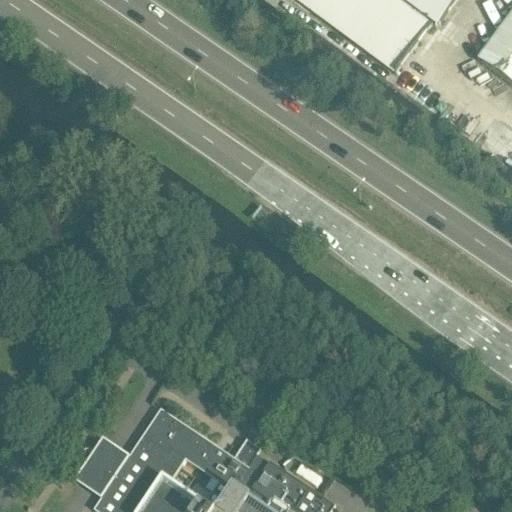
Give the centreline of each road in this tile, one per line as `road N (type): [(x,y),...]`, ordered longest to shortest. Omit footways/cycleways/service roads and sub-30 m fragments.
road 1 (primary): [(4,0),(511,349)]
road 2 (primary): [(511,263),(121,0)]
